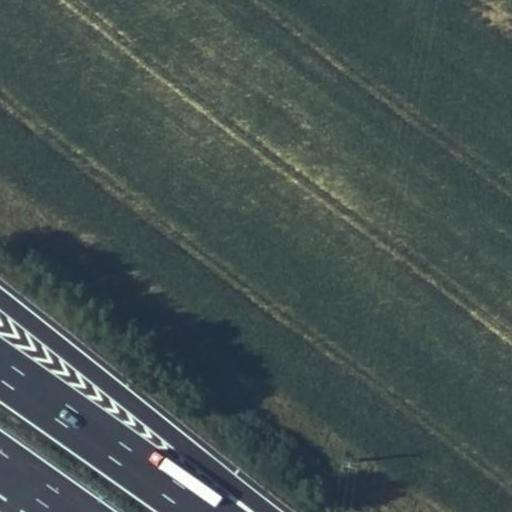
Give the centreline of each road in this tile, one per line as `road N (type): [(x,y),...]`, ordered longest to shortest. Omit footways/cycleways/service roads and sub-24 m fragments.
road 1 (motorway): [(264,511),(0,297)]
road 2 (motorway): [(199,511),(0,375)]
